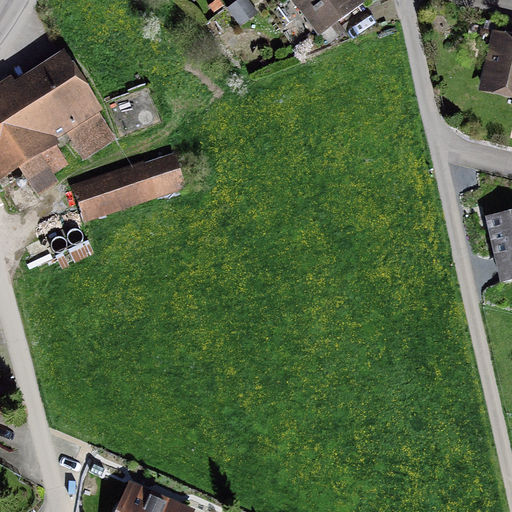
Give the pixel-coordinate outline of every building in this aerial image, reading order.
[(362,4),(358,0),(293,0),(320,35),(362,4)] [(511,43),(497,40),(486,87),(511,93),(511,43)] [(66,64),(0,105),(0,175),(35,154),(49,176),(67,164),(43,126),(57,117),(76,147),(106,129),(66,64)] [(173,157),(74,190),(83,219),(183,185),(173,157)] [(511,212),(489,218),(503,281),(511,279),(511,212)] [(187,511),(182,511),(131,490),(121,511),(205,511),(191,506),(187,511)]
